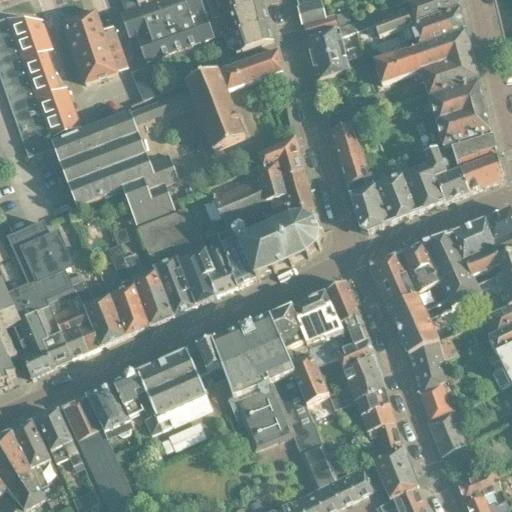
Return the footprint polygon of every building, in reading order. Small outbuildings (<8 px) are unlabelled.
[(122,0),(126,9),(128,14),(122,16),(130,39),(137,37),(147,64),(216,38),(201,0),(206,0),(207,0),(122,0)] [(219,9),(215,0),(207,0),(214,20),(219,18),(219,17),(222,16),(219,9)] [(215,0),(219,9),(225,7),(228,15),(233,13),(234,14),(264,3),(263,0),(215,0)] [(317,0),(296,0),(304,25),(325,20),(325,18),(324,15),(345,11),(342,3),(320,10),(317,0)] [(458,0),(426,0),(414,5),(409,6),(416,27),(460,11),(461,10),(458,0)] [(222,17),(222,16),(219,17),(219,18),(223,29),(233,35),(238,33),(238,34),(269,23),(264,3),(234,14),(233,13),(228,15),(222,17)] [(460,11),(416,27),(412,28),(419,50),(466,34),(460,11)] [(64,24),(86,86),(118,75),(118,74),(129,70),(114,28),(103,32),(97,13),(64,24)] [(325,19),(325,18),(325,20),(304,25),(308,41),(340,29),(336,15),(325,19)] [(355,24),(358,34),(376,27),(373,17),(355,24)] [(380,39),(412,28),(408,17),(376,28),(380,39)] [(8,19),(0,22),(0,77),(29,159),(55,150),(52,142),(39,105),(26,69),(8,19)] [(9,20),(24,62),(53,51),(43,23),(9,20)] [(238,33),(233,35),(226,37),(224,37),(228,49),(238,55),(243,53),(243,54),(274,43),(269,23),(238,34),(238,33)] [(355,24),(340,29),(308,41),(313,63),(345,52),(342,39),(358,34),(355,24)] [(466,34),(419,50),(374,64),(382,88),(422,75),(430,100),(479,84),(466,34)] [(361,46),(345,52),(313,63),(319,83),(367,66),(361,46)] [(24,62),(38,100),(67,90),(67,89),(61,91),(48,54),(53,52),(53,51),(24,62)] [(186,85),(190,94),(194,104),(215,154),(246,140),(227,94),(265,80),(284,74),(279,53),(219,73),(186,85)] [(143,69),(131,75),(143,102),(155,97),(143,69)] [(479,84),(430,100),(408,107),(412,118),(433,112),(445,152),(452,150),(491,135),(479,84)] [(67,90),(38,100),(38,101),(52,140),(81,129),(67,90)] [(139,230),(176,215),(166,188),(179,183),(170,158),(150,165),(135,128),(194,104),(190,94),(131,117),(130,115),(54,145),(78,212),(125,194),(139,230)] [(353,126),(349,112),(327,118),(331,133),(353,126)] [(353,126),(331,133),(336,149),(358,142),(353,126)] [(491,135),(452,150),(458,169),(478,162),(497,155),(491,135)] [(301,160),(296,140),(255,159),(259,170),(259,172),(281,165),(301,160)] [(358,142),(336,149),(341,164),(363,157),(358,142)] [(429,168),(409,176),(410,178),(404,180),(420,216),(421,216),(437,209),(437,210),(439,209),(446,206),(436,183),(448,178),(439,155),(426,159),(429,168)] [(363,157),(341,164),(351,199),(362,233),(369,236),(371,235),(373,235),(373,234),(382,231),(384,230),(391,227),(376,190),(372,179),(371,179),(363,157)] [(498,158),(460,173),(470,196),(502,184),(504,179),(498,158)] [(301,160),(281,165),(286,180),(304,173),(305,173),(301,160)] [(259,170),(247,175),(255,193),(262,200),(307,183),(304,173),(286,180),(281,165),(259,172),(259,170)] [(373,179),(372,179),(376,190),(391,227),(391,228),(409,220),(411,220),(411,219),(419,216),(419,217),(420,216),(404,180),(410,178),(409,176),(406,167),(391,172),(393,182),(376,188),(373,179)] [(460,173),(448,178),(436,183),(446,206),(470,196),(460,173)] [(255,193),(247,175),(209,191),(227,232),(236,229),(235,225),(270,211),(268,207),(268,206),(310,193),(307,183),(262,200),(255,193)] [(318,220),(310,193),(268,206),(268,207),(271,206),(277,227),(280,226),(279,223),(282,222),(283,225),(293,220),(292,218),(296,217),(297,218),(306,218),(306,215),(310,215),(309,218),(318,220)] [(184,212),(176,215),(139,230),(149,257),(173,248),(178,262),(180,265),(198,308),(217,300),(210,281),(218,278),(208,255),(207,254),(197,226),(191,229),(191,228),(184,212)] [(493,244),(511,236),(511,214),(511,212),(486,223),(493,244)] [(241,228),(237,230),(259,282),(259,283),(262,281),(260,278),(274,272),(275,275),(278,274),(277,270),(290,265),(292,268),(295,266),(293,263),(307,257),(308,260),(312,259),(310,255),(317,249),(320,251),(322,248),(319,246),(322,237),(325,237),(325,234),(322,234),(318,224),(320,222),(318,219),(318,220),(309,218),(310,215),(306,215),(306,218),(297,218),(296,217),(292,218),(293,220),(283,225),(282,222),(279,223),(280,226),(277,227),(245,240),(248,236),(246,231),(241,228)] [(486,223),(454,237),(473,281),(501,269),(500,262),(493,244),(486,223)] [(14,260),(10,261),(0,265),(0,277),(22,326),(15,330),(28,361),(24,363),(32,382),(55,371),(55,370),(45,348),(63,340),(48,306),(75,293),(73,288),(45,226),(6,242),(14,260)] [(240,243),(224,250),(239,291),(259,282),(237,230),(235,230),(233,235),(235,241),(240,243)] [(511,256),(511,236),(493,244),(500,262),(511,256)] [(454,237),(427,247),(443,285),(445,284),(456,310),(461,307),(482,298),(481,296),(479,290),(477,291),(473,281),(454,237)] [(0,393),(9,390),(12,389),(9,380),(17,377),(10,363),(19,359),(11,340),(7,333),(15,330),(22,326),(0,277),(0,265),(10,261),(2,244),(0,244),(0,393)] [(417,298),(389,309),(409,358),(410,357),(427,349),(424,344),(438,337),(431,322),(456,310),(445,284),(443,285),(427,247),(404,256),(413,279),(409,281),(411,286),(415,284),(417,288),(413,290),(417,298)] [(216,251),(208,255),(218,278),(210,281),(217,300),(239,291),(224,250),(224,248),(216,251)] [(123,261),(121,256),(111,261),(124,292),(111,298),(126,340),(150,329),(123,261)] [(413,279),(404,256),(372,269),(389,309),(417,298),(413,290),(417,288),(415,284),(411,286),(409,281),(413,279)] [(504,279),(479,290),(481,296),(500,288),(509,310),(490,318),(491,320),(511,310),(511,256),(500,262),(501,269),(504,279)] [(134,257),(123,261),(150,329),(174,319),(156,273),(143,279),(134,257)] [(180,265),(178,262),(155,271),(156,273),(174,319),(198,308),(180,265)] [(85,283),(73,288),(75,293),(101,351),(126,340),(111,298),(95,305),(85,283)] [(346,286),(326,295),(343,332),(348,330),(356,350),(370,343),(355,306),(361,304),(353,283),(346,285),(346,286)] [(101,351),(75,293),(48,306),(63,340),(79,333),(88,356),(101,351)] [(343,332),(326,295),(309,303),(310,303),(293,311),(313,358),(318,368),(339,361),(338,358),(356,350),(348,330),(343,332)] [(511,310),(491,320),(477,327),(481,334),(494,328),(497,338),(511,330),(511,310)] [(313,358),(293,311),(271,320),(308,409),(330,399),(336,412),(348,407),(342,392),(329,397),(318,368),(313,358)] [(240,333),(219,342),(199,351),(198,351),(209,375),(214,386),(227,380),(236,401),(257,454),(295,439),(317,493),(331,486),(339,482),(308,409),(271,320),(254,327),(253,326),(239,331),(240,333)] [(511,330),(497,338),(489,342),(497,357),(488,361),(491,366),(494,366),(511,354),(511,330)] [(79,333),(63,340),(73,363),(88,356),(79,333)] [(441,344),(438,337),(424,344),(427,349),(410,357),(414,372),(443,360),(438,345),(441,344)] [(73,363),(63,340),(45,348),(55,370),(73,363)] [(450,340),(441,344),(438,345),(443,360),(414,372),(415,377),(442,366),(458,358),(450,340)] [(370,343),(356,350),(338,358),(339,361),(344,373),(375,359),(370,343)] [(511,354),(494,366),(497,372),(493,377),(501,392),(511,386),(511,385),(511,354)] [(188,356),(138,378),(145,393),(149,401),(142,404),(149,420),(145,423),(153,437),(209,413),(204,403),(207,402),(188,356)] [(380,374),(375,359),(344,373),(351,389),(380,374)] [(442,366),(415,377),(419,392),(446,380),(442,366)] [(351,389),(342,392),(348,407),(357,404),(386,392),(380,374),(351,389)] [(138,378),(114,388),(124,411),(140,405),(136,397),(145,393),(138,378)] [(447,384),(446,380),(419,392),(421,396),(425,410),(455,397),(450,383),(447,384)] [(114,388),(88,400),(108,443),(119,439),(123,440),(130,438),(130,433),(134,432),(124,411),(114,388)] [(390,408),(386,392),(357,404),(363,419),(390,408)] [(455,397),(425,410),(431,425),(431,424),(435,434),(435,438),(434,438),(443,460),(461,451),(468,447),(453,413),(461,410),(455,397)] [(108,443),(88,400),(64,411),(73,429),(110,511),(139,511),(116,460),(115,457),(108,443)] [(390,408),(363,419),(368,434),(378,432),(395,426),(390,408)] [(59,413),(37,423),(45,441),(56,466),(70,460),(82,488),(91,484),(67,432),(59,413)] [(42,443),(33,425),(11,435),(41,491),(49,488),(41,468),(51,463),(42,443)] [(165,456),(207,443),(202,426),(160,439),(165,456)] [(395,426),(378,432),(386,459),(402,450),(395,426)] [(41,491),(11,435),(0,439),(0,480),(7,491),(15,501),(18,506),(23,511),(30,511),(46,503),(41,491)] [(402,450),(386,459),(374,465),(380,478),(410,466),(403,450),(402,450)] [(126,452),(115,457),(116,460),(139,511),(147,511),(154,509),(145,491),(126,452)] [(410,466),(380,478),(385,491),(415,478),(410,466)] [(492,469),(473,476),(454,484),(463,505),(485,498),(501,492),(492,469)] [(376,493),(367,475),(364,470),(347,478),(359,501),(376,493)] [(347,478),(339,482),(331,486),(343,509),(359,501),(347,478)] [(331,486),(317,493),(315,494),(324,511),(336,511),(343,509),(331,486)] [(391,503),(381,508),(382,511),(416,511),(426,507),(419,490),(391,502),(391,503)] [(324,511),(315,494),(299,502),(303,511),(324,511)] [(490,511),(485,498),(463,505),(465,511),(490,511)] [(15,501),(1,511),(11,511),(18,506),(15,501)] [(303,511),(299,502),(283,510),(283,511),(303,511)]
